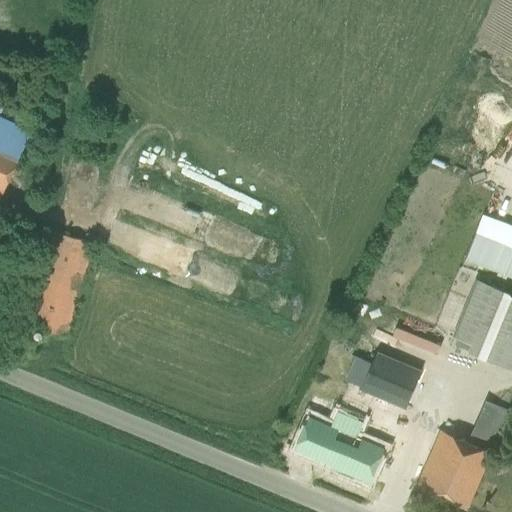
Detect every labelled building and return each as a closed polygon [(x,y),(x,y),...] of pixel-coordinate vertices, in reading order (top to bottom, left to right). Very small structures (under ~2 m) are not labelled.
[(0,116),(0,197),(30,130),(0,116)] [(53,234),(33,307),(28,326),(65,336),(90,244),(53,234)] [(511,288),(508,292),(502,290),(477,280),(453,338),(457,340),(455,345),(468,350),(467,352),(511,369),(511,288)] [(405,409),(421,371),(376,352),(361,390),(405,409)] [(440,430),(424,468),(416,487),(466,508),(508,411),(484,400),(467,442),(440,430)] [(329,431),(307,421),(293,454),(331,471),(330,473),(365,489),(381,453),(353,441),(359,427),(335,417),(329,431)]
